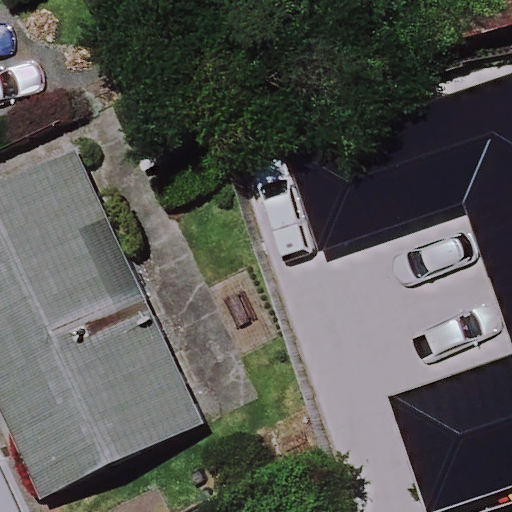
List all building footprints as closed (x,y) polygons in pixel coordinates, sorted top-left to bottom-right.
[(511,28),(511,0),(412,0),(427,52),(511,28)] [(0,134),(83,110),(54,11),(0,26),(0,134)] [(479,253),(437,117),(264,170),(306,306),(479,253)] [(214,424),(87,150),(0,190),(0,395),(48,501),(214,424)] [(511,511),(511,313),(491,319),(508,385),(453,399),(482,511),(511,511)] [(0,511),(29,511),(0,449),(0,511)]
